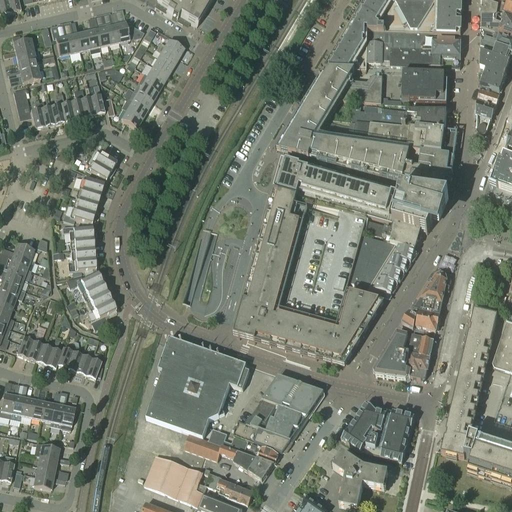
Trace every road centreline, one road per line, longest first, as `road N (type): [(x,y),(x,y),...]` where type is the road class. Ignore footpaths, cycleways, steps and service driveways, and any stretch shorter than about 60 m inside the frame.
road 1 (residential): [(220,346),(259,208),(237,186),(346,4)]
road 2 (residential): [(0,499),(65,507),(87,409),(78,391),(0,373)]
road 3 (tertiary): [(220,346),(148,311),(122,270),(118,229),(149,159)]
road 4 (tertiary): [(432,404),(460,280),(473,258),(491,251)]
road 5 (residential): [(268,511),(351,388)]
road 6 (residential): [(85,13),(119,6),(210,55)]
road 7 (residential): [(149,159),(101,134),(19,151)]
road 8 (tertiary): [(351,388),(220,346)]
road 9 (unknown): [(324,222),(307,291),(341,303),(348,288)]
road 10 (tertiary): [(149,159),(210,55)]
